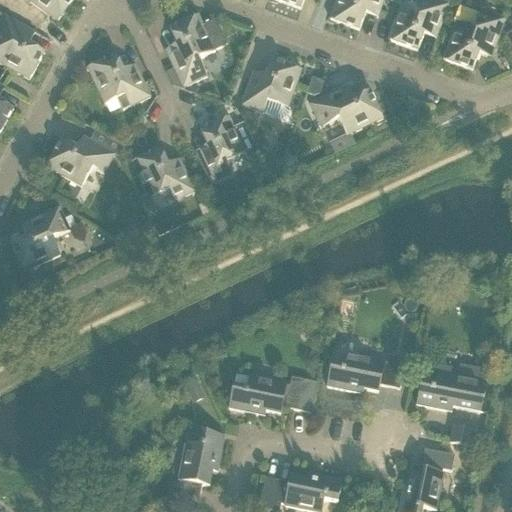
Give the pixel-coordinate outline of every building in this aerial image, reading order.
[(25,0),(41,12),(57,23),(74,0),(25,0)] [(271,0),(300,11),(304,0),(271,0)] [(336,0),(336,2),(329,21),(359,32),(365,15),(377,19),(383,0),(336,0)] [(395,23),(388,42),(417,52),(423,36),(435,40),(438,33),(442,21),(447,8),(447,6),(449,0),(425,0),(424,4),(423,6),(422,11),(401,4),(395,23)] [(457,23),(450,43),(443,62),(472,72),(478,55),(491,60),(505,21),(480,12),(474,30),(457,23)] [(0,49),(0,65),(11,72),(29,82),(44,54),(28,46),(35,34),(3,17),(0,22),(0,41),(4,43),(0,49)] [(177,46),(165,52),(183,89),(206,78),(198,61),(215,53),(214,53),(227,47),(215,21),(202,27),(197,17),(169,30),(177,46)] [(36,34),(29,44),(42,52),(48,41),(36,34)] [(104,106),(118,100),(123,112),(150,99),(135,67),(123,72),(115,56),(87,69),(104,106)] [(241,107),(277,120),(279,121),(281,120),(282,120),(284,120),(285,119),(287,117),(289,110),(287,110),(301,72),(272,61),(266,78),(253,73),(241,107)] [(311,79),(306,95),(313,98),(319,95),(323,83),(311,79)] [(0,133),(13,110),(0,103),(0,96),(4,90),(0,88),(0,133)] [(364,129),(382,120),(369,92),(353,100),(347,88),(310,106),(321,130),(338,122),(346,138),(349,136),(351,140),(366,133),(364,129)] [(207,147),(195,153),(198,158),(198,159),(198,160),(211,186),(231,176),(226,164),(244,155),(245,155),(248,161),(253,163),(260,160),(243,124),(233,129),(228,118),(200,131),(207,147)] [(114,156),(89,142),(83,139),(76,150),(61,141),(46,168),(81,188),(92,170),(103,176),(114,156)] [(168,191),(174,203),(194,193),(179,161),(167,167),(160,150),(131,163),(149,200),(168,191)] [(10,246),(23,274),(60,257),(52,241),(69,233),(58,209),(21,226),(26,238),(10,246)] [(174,218),(153,228),(158,239),(180,229),(174,218)] [(144,224),(142,228),(145,233),(152,230),(148,222),(144,224)] [(30,277),(19,282),(23,291),(34,286),(30,277)] [(327,389),(356,395),(356,390),(378,394),(379,387),(399,391),(405,360),(389,357),(387,366),(384,365),(384,363),(347,356),(344,369),(331,366),(327,389)] [(421,385),(416,407),(445,413),(446,408),(479,415),(486,384),(489,371),(461,365),(460,370),(439,365),(425,363),(421,385)] [(204,398),(192,374),(179,380),(191,404),(204,398)] [(228,411),(257,417),(258,412),(280,416),(281,409),(311,415),(317,384),(291,379),(289,388),(286,387),(286,385),(249,378),(246,391),(233,388),(228,411)] [(450,445),(480,451),(484,434),(453,428),(450,445)] [(165,510),(175,511),(196,511),(202,487),(209,488),(213,467),(218,468),(224,439),(202,434),(199,448),(186,445),(178,482),(180,482),(179,486),(170,484),(165,510)] [(398,511),(421,511),(422,510),(433,511),(435,511),(443,476),(441,475),(442,472),(451,473),(454,457),(424,451),(420,471),(412,469),(408,490),(403,490),(398,511)] [(284,508),(303,511),(321,511),(323,502),(337,505),(341,483),(312,477),(311,481),(290,477),(289,484),(265,480),(258,510),(267,511),(279,511),(281,506),(284,506),(284,508)]
